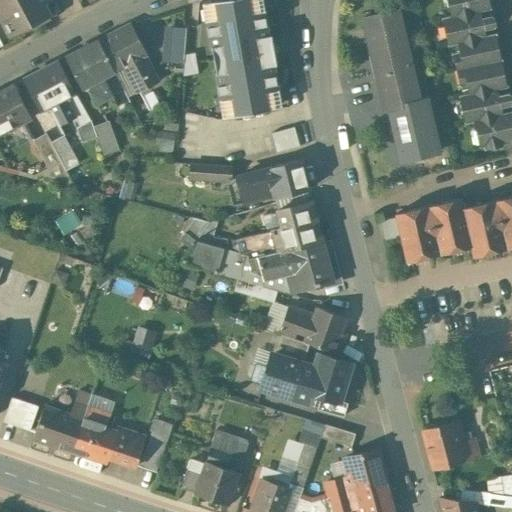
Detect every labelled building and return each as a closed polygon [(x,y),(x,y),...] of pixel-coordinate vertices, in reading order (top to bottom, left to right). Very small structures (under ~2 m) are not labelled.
[(46,0),(0,0),(0,14),(2,17),(4,16),(12,32),(24,26),(25,29),(49,17),(41,3),(47,0),(46,0)] [(263,0),(205,0),(202,1),(223,114),(283,103),(263,0)] [(496,32),(485,35),(484,28),(494,26),(496,24),(494,16),(491,14),(485,16),(484,9),(491,8),(488,0),(447,0),(451,15),(442,17),(448,44),(457,42),(468,92),(459,94),(465,122),(474,120),(479,144),(479,146),(483,145),(484,149),(504,144),(503,140),(511,138),(511,110),(506,111),(505,105),(511,104),(511,101),(511,99),(511,94),(508,92),(498,94),(497,88),(508,86),(507,84),(501,60),(502,60),(501,58),(496,34),(496,32)] [(397,8),(362,17),(367,38),(368,38),(371,50),(379,48),(385,73),(377,75),(380,88),(379,88),(384,109),(390,108),(402,159),(439,150),(427,99),(419,101),(397,8)] [(131,24),(98,40),(113,71),(114,71),(123,66),(144,55),(146,54),(131,24)] [(186,61),(187,25),(165,25),(164,61),(186,61)] [(98,40),(66,57),(81,88),(103,76),(114,71),(113,71),(98,40)] [(186,52),(187,73),(200,72),(198,51),(186,52)] [(144,55),(123,66),(136,92),(158,81),(144,55)] [(57,62),(25,78),(41,109),(48,105),(74,91),(57,62)] [(103,76),(88,84),(98,104),(113,96),(103,76)] [(13,84),(0,90),(0,131),(30,116),(13,84)] [(144,94),(150,108),(162,103),(156,89),(144,94)] [(74,91),(48,105),(58,124),(75,116),(80,126),(90,120),(74,91)] [(113,96),(98,104),(103,114),(118,106),(113,96)] [(119,149),(108,120),(93,126),(103,155),(119,149)] [(271,132),(277,150),(301,143),(295,125),(271,132)] [(51,142),(46,133),(33,140),(48,168),(35,175),(75,186),(66,170),(51,142)] [(79,163),(63,135),(51,142),(66,170),(79,163)] [(511,138),(503,140),(504,144),(506,155),(506,156),(511,154),(511,138)] [(299,159),(273,166),(273,167),(238,176),(244,201),(275,193),(276,197),(307,189),(299,159)] [(230,166),(192,163),(191,178),(229,180),(230,166)] [(511,195),(463,207),(461,197),(395,213),(405,256),(426,251),(427,256),(471,246),(472,251),(493,246),(494,251),(511,246),(511,195)] [(310,201),(278,209),(281,223),(289,249),(321,241),(310,201)] [(64,233),(81,223),(73,208),(56,218),(64,233)] [(194,218),(179,240),(190,248),(196,240),(208,222),(194,218)] [(216,220),(208,222),(196,240),(224,248),(229,250),(227,239),(211,237),(216,220)] [(281,223),(236,238),(239,252),(247,254),(248,259),(257,257),(289,249),(281,223)] [(224,248),(196,240),(190,248),(181,262),(217,272),(224,248)] [(321,241),(289,249),(295,272),(299,288),(299,289),(324,283),(325,284),(340,280),(329,240),(321,242),(321,241)] [(229,250),(224,248),(217,272),(237,278),(239,279),(241,266),(243,265),(242,261),(234,258),(236,252),(229,250)] [(289,249),(257,257),(263,277),(263,279),(286,274),(295,272),(289,249)] [(257,257),(248,259),(251,271),(263,277),(257,257)] [(185,267),(180,282),(194,287),(200,273),(185,267)] [(295,272),(286,274),(289,286),(293,288),(299,288),(295,272)] [(239,279),(237,278),(233,290),(273,302),(277,290),(239,279)] [(288,305),(278,333),(278,334),(294,339),(297,330),(306,334),(313,314),(288,305)] [(341,316),(316,306),(313,314),(306,334),(304,341),(339,354),(346,333),(341,331),(344,324),(341,316)] [(294,339),(278,334),(272,353),(303,363),(308,344),(294,339)] [(303,363),(272,353),(261,388),(292,397),(303,363)] [(350,363),(318,353),(314,366),(303,363),(292,397),(306,401),(309,392),(321,396),(339,401),(339,400),(350,363)] [(339,401),(321,396),(317,408),(343,415),(347,402),(339,400),(339,401)] [(37,406),(11,398),(3,421),(29,430),(37,406)] [(70,414),(44,406),(32,438),(71,451),(83,417),(87,406),(87,404),(75,401),(70,414)] [(100,411),(87,406),(83,417),(97,422),(100,411)] [(97,422),(83,417),(71,451),(106,463),(110,450),(117,431),(115,430),(105,427),(106,425),(97,422)] [(458,419),(421,429),(432,469),(469,459),(464,440),(458,419)] [(324,424),(312,420),(310,428),(304,426),(298,442),(303,443),(316,447),(320,437),(324,424)] [(355,433),(324,424),(320,437),(351,446),(355,433)] [(144,437),(116,428),(115,430),(117,431),(110,450),(117,452),(115,459),(135,466),(144,437)] [(153,430),(141,467),(156,472),(168,435),(153,430)] [(248,442),(216,431),(209,449),(210,449),(202,473),(195,493),(227,504),(248,442)] [(473,438),(464,440),(469,459),(478,457),(473,438)] [(303,443),(290,483),(303,487),(316,447),(303,443)] [(350,476),(325,483),(329,498),(354,491),(386,483),(377,448),(345,457),(350,476)] [(202,473),(187,468),(181,488),(195,493),(202,473)] [(511,478),(501,480),(502,494),(511,495),(511,478)] [(281,511),(290,488),(262,479),(250,511),(281,511)] [(393,511),(386,483),(354,491),(358,505),(359,511),(393,511)] [(490,492),(460,488),(460,500),(476,502),(476,503),(488,505),(490,492)] [(329,498),(325,499),(320,511),(330,511),(331,511),(336,511),(358,505),(354,491),(329,498)] [(460,500),(440,497),(443,511),(478,511),(476,503),(476,502),(460,500)] [(320,511),(325,499),(297,506),(294,511),(320,511)]
